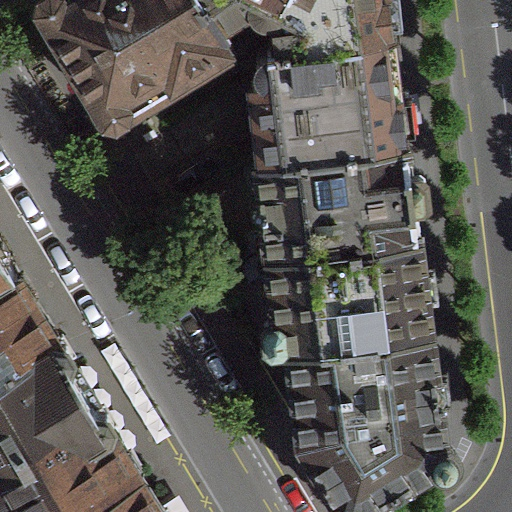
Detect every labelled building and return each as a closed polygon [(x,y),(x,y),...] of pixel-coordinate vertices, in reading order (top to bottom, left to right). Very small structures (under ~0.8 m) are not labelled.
[(238,49),(208,0),(35,0),(34,10),(99,119),(119,123),(238,49)] [(273,22),(275,48),(398,33),(394,0),(208,0),(224,25),(249,10),(273,22)] [(249,51),(256,163),(411,144),(398,33),(275,48),(249,51)] [(256,163),(264,249),(420,230),(411,144),(256,163)] [(284,332),(430,315),(420,230),(264,249),(273,333),(284,332)] [(0,245),(0,353),(48,325),(32,299),(0,245)] [(445,446),(430,315),(284,332),(298,422),(344,506),(445,446)] [(0,505),(115,436),(48,325),(0,353),(0,505)] [(160,511),(115,436),(0,505),(0,511),(160,511)]
